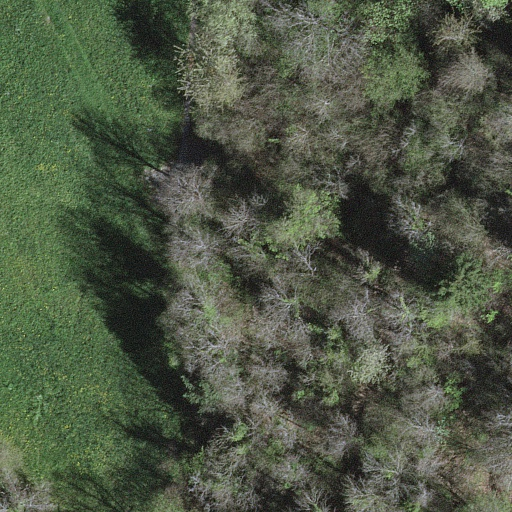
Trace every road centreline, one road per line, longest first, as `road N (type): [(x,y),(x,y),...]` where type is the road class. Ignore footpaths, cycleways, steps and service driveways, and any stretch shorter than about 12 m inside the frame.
road 1 (track): [(200,0),(187,204),(199,511)]
road 2 (track): [(511,86),(406,259),(357,399),(349,511)]
